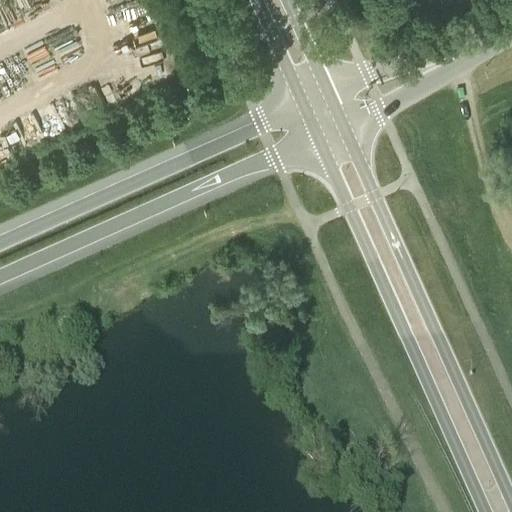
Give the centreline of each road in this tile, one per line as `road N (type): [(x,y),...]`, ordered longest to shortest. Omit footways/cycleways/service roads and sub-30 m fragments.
road 1 (secondary): [(495,511),(330,133)]
road 2 (primary): [(0,278),(330,133)]
road 3 (primary): [(316,102),(0,244)]
road 4 (unclassified): [(330,133),(381,112),(478,47)]
road 5 (unclassified): [(478,47),(402,65),(316,102)]
